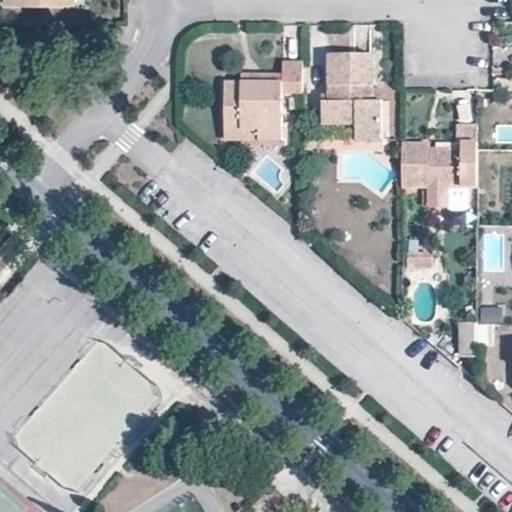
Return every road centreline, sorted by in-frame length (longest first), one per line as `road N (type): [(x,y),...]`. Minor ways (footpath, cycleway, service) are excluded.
road 1 (tertiary): [(31,187),(404,511)]
road 2 (residential): [(163,6),(445,8),(446,56)]
road 3 (residential): [(163,6),(149,52),(31,187)]
